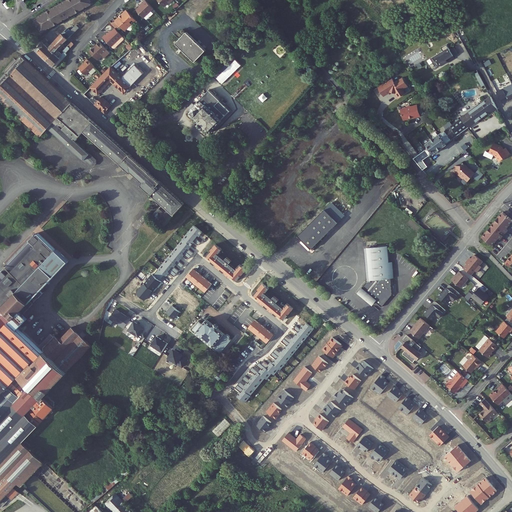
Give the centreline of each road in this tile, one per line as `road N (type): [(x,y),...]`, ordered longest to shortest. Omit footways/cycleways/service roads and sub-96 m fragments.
road 1 (tertiary): [(60,80),(269,259)]
road 2 (residential): [(240,293),(280,333),(221,397),(262,447),(297,415)]
road 3 (residential): [(497,202),(375,349)]
road 4 (residential): [(419,511),(297,415)]
road 5 (residential): [(149,317),(197,257),(240,293)]
road 6 (tertiary): [(269,259),(363,339)]
